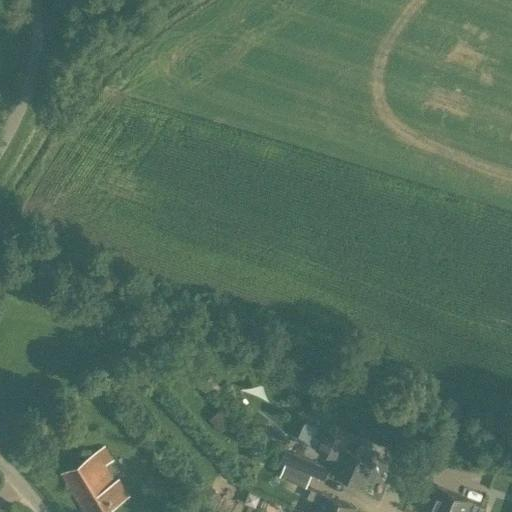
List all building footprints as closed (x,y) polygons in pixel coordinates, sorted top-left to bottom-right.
[(233,420),(222,406),(209,416),(220,430),(233,420)] [(325,423),(315,447),(338,457),(332,471),(365,486),(367,481),(370,482),(373,481),(379,469),(378,466),(374,465),(376,461),(344,447),(350,434),(325,423)] [(85,511),(99,511),(128,495),(118,478),(115,481),(97,451),(62,472),(85,511)] [(324,478),(329,467),(291,451),(286,461),(324,478)] [(324,480),(324,478),(286,461),(279,476),(306,488),(312,475),(324,480)] [(428,509),(435,511),(482,511),(486,505),(438,485),(428,509)] [(353,511),(355,507),(311,488),(307,497),(319,502),(314,511),(353,511)]
